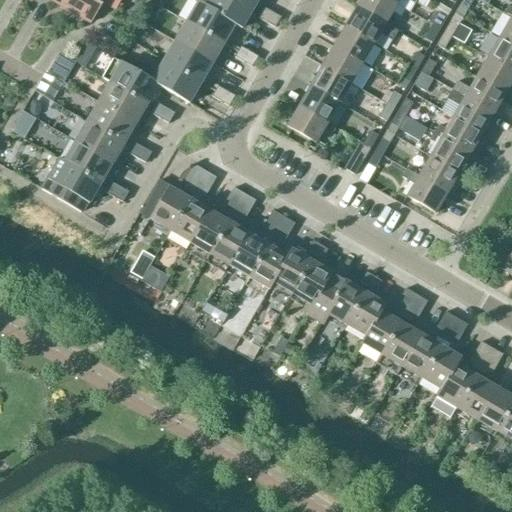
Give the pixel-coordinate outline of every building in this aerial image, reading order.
[(71,14),(78,0),(52,0),(51,2),(71,14)] [(78,0),(71,14),(90,25),(104,0),(109,0),(118,5),(121,0),(78,0)] [(161,0),(157,0),(154,5),(162,9),(166,2),(161,0)] [(241,31),(253,10),(235,0),(208,0),(204,7),(204,8),(235,26),(234,27),(241,31)] [(235,0),(253,10),(259,0),(235,0)] [(361,0),(356,8),(356,9),(385,27),(386,25),(393,13),(401,18),(405,11),(397,6),(385,0),(361,0)] [(385,0),(397,6),(405,11),(409,14),(417,0),(385,0)] [(467,11),(473,0),(463,0),(459,7),(467,11)] [(488,0),(495,0),(499,1),(499,0),(478,0),(477,5),(485,8),(488,0)] [(204,8),(204,7),(197,3),(185,23),(223,45),(234,27),(235,26),(204,8)] [(511,21),(511,9),(507,7),(502,15),(510,20),(511,21)] [(266,24),(272,14),(263,9),(257,19),(266,24)] [(398,32),(386,25),(385,27),(356,9),(344,29),(373,47),(380,35),(393,42),(398,32)] [(275,29),(281,19),(272,14),(266,24),(275,29)] [(432,27),(440,32),(447,18),(439,14),(432,27)] [(502,15),(498,22),(506,27),(499,39),(499,40),(511,47),(511,21),(510,20),(502,15)] [(444,34),(452,39),(459,25),(452,21),(444,34)] [(212,65),(223,45),(185,23),(174,43),(212,65)] [(432,44),(440,32),(432,27),(425,40),(432,44)] [(362,66),(373,47),(344,29),(333,49),(362,66)] [(445,51),(452,39),(444,34),(437,46),(445,51)] [(511,74),(511,47),(499,40),(487,60),(511,74)] [(201,85),(212,65),(174,43),(163,63),(201,85)] [(86,44),(75,63),(76,64),(85,69),(97,50),(86,44)] [(243,64),(249,53),(240,48),(234,59),(243,64)] [(350,86),(362,66),(333,49),(321,69),(350,86)] [(252,68),(258,58),(249,53),(243,64),(252,68)] [(409,67),(416,72),(425,58),(417,54),(409,67)] [(76,64),(75,63),(60,55),(48,75),(55,78),(64,84),(65,84),(76,64)] [(120,63),(120,64),(114,60),(101,81),(108,85),(108,84),(146,106),(157,87),(154,86),(155,85),(154,84),(155,83),(152,81),(120,63)] [(420,74),(428,79),(437,65),(429,60),(420,74)] [(504,97),(511,82),(511,74),(487,60),(475,80),(504,97)] [(188,105),(201,85),(163,63),(152,81),(155,83),(154,84),(155,85),(154,86),(157,87),(188,105)] [(409,84),(416,72),(409,67),(404,76),(402,79),(409,84)] [(339,106),(350,86),(321,69),(310,88),(339,106)] [(379,89),(390,94),(398,76),(387,71),(379,89)] [(47,74),(35,94),(43,99),(55,78),(48,75),(47,74)] [(414,86),(413,87),(425,94),(432,81),(428,79),(420,74),(414,86)] [(492,117),(504,97),(475,80),(469,90),(457,83),(451,93),(492,117)] [(135,126),(146,106),(108,84),(108,85),(97,104),(135,126)] [(220,103),(226,93),(217,88),(211,98),(220,103)] [(327,125),(339,106),(310,88),(298,108),(327,125)] [(229,108),(235,98),(226,93),(220,103),(229,108)] [(385,107),(393,112),(401,97),(394,93),(385,107)] [(481,137),(492,117),(451,93),(447,100),(459,107),(452,120),(481,137)] [(405,119),(406,117),(413,104),(406,100),(397,114),(405,119)] [(32,101),(25,112),(32,116),(39,105),(32,101)] [(124,146),(135,126),(97,104),(85,123),(124,146)] [(159,120),(165,110),(157,105),(151,115),(159,120)] [(387,123),(393,112),(385,107),(379,118),(387,123)] [(315,146),(327,125),(298,108),(286,129),(315,146)] [(168,125),(174,115),(165,110),(159,120),(168,125)] [(410,120),(406,117),(405,119),(397,114),(391,125),(398,129),(400,128),(404,130),(410,120)] [(469,156),(481,137),(452,120),(445,131),(440,127),(435,129),(432,134),(469,156)] [(112,165),(124,146),(85,123),(74,143),(112,165)] [(425,157),(430,149),(399,130),(388,149),(397,154),(403,144),(425,157)] [(359,144),(370,151),(378,137),(371,132),(363,144),(360,143),(359,144)] [(457,176),(469,156),(432,134),(428,142),(436,146),(429,159),(457,176)] [(374,154),(382,158),(390,143),(383,139),(374,154)] [(101,185),(112,165),(74,143),(63,163),(101,185)] [(136,160),(142,149),(134,144),(128,155),(136,160)] [(355,176),(370,151),(359,144),(344,169),(355,176)] [(145,165),(151,154),(142,149),(136,160),(145,165)] [(376,169),(382,158),(374,154),(368,165),(376,169)] [(63,163),(56,159),(39,190),(78,213),(84,203),(89,206),(101,185),(63,163)] [(446,196),(457,176),(429,159),(417,179),(446,196)] [(186,192),(192,196),(205,173),(194,167),(191,172),(184,184),(186,192)] [(183,173),(178,181),(184,184),(191,172),(188,170),(183,173)] [(434,216),(446,196),(417,179),(405,172),(401,179),(413,187),(405,199),(434,216)] [(206,197),(216,180),(205,173),(192,196),(198,199),(206,197)] [(157,183),(139,215),(150,221),(149,222),(169,234),(189,201),(178,195),(157,183)] [(113,199),(119,189),(111,184),(105,194),(113,199)] [(122,204),(128,194),(119,189),(113,199),(122,204)] [(231,219),(245,196),(233,190),(223,207),(225,215),(231,219)] [(245,220),(255,202),(245,196),(231,219),(237,222),(245,220)] [(189,246),(208,213),(189,201),(169,234),(189,246)] [(208,213),(189,246),(209,257),(228,224),(231,219),(225,215),(223,207),(217,217),(208,213)] [(271,241),(284,219),(273,213),(263,230),(263,232),(265,238),(271,241)] [(285,243),(295,225),(284,219),(271,241),(277,245),(283,243),(285,243)] [(228,269),(248,235),(228,224),(209,257),(228,269)] [(248,235),(228,269),(248,280),(267,247),(271,241),(265,238),(263,232),(258,241),(248,235)] [(267,247),(248,280),(268,292),(272,286),(271,285),(287,258),(286,258),(278,253),(283,243),(277,245),(271,241),(267,247)] [(314,258),(320,248),(312,243),(307,251),(309,255),(314,258)] [(503,267),(511,252),(498,244),(489,259),(503,267)] [(322,260),(327,252),(320,248),(314,258),(318,260),(322,260)] [(143,252),(138,261),(139,265),(148,270),(155,259),(143,252)] [(291,297),(310,264),(289,252),(286,258),(287,258),(271,285),(272,286),(291,297)] [(511,252),(501,272),(511,278),(511,252)] [(331,277),(329,275),(310,264),(291,297),(309,308),(310,309),(328,279),(329,280),(331,277)] [(369,290),(375,279),(368,275),(363,283),(364,287),(369,290)] [(344,288),(343,288),(329,280),(328,279),(310,309),(309,308),(305,316),(322,326),(327,318),(326,318),(344,288)] [(378,292),(383,284),(375,279),(369,290),(374,293),(378,292)] [(365,296),(346,285),(345,284),(343,288),(344,288),(326,318),(327,318),(346,329),(365,296)] [(365,296),(346,329),(364,340),(365,341),(381,314),(382,315),(386,308),(373,301),(378,292),(374,293),(369,290),(365,296)] [(404,320),(417,297),(406,290),(396,308),(398,316),(404,320)] [(418,321),(428,303),(417,297),(404,320),(410,323),(418,321)] [(292,314),(284,328),(295,335),(304,322),(292,314)] [(401,325),(382,315),(381,314),(365,341),(364,340),(360,347),(381,359),(401,325)] [(444,343),(458,320),(446,314),(436,331),(438,340),(444,343)] [(458,345),(469,327),(458,320),(444,343),(450,347),(458,345)] [(229,322),(221,336),(237,346),(245,332),(229,322)] [(252,335),(257,327),(250,323),(246,331),(252,335)] [(401,371),(421,337),(401,325),(381,359),(401,371)] [(421,383),(441,349),(421,337),(401,371),(421,383)] [(288,342),(281,338),(273,352),(280,356),(288,342)] [(479,374),(493,351),(481,344),(471,362),(473,370),(479,374)] [(288,345),(284,352),(291,357),(295,349),(288,345)] [(457,367),(458,368),(462,361),(441,349),(421,383),(440,394),(441,394),(457,367)] [(493,375),(504,357),(493,351),(479,374),(485,377),(493,375)] [(314,364),(308,374),(316,379),(322,369),(314,364)] [(476,378),(458,368),(457,367),(441,394),(440,394),(437,399),(457,411),(476,378)] [(476,422),(495,389),(476,378),(457,411),(476,422)] [(495,433),(511,404),(511,399),(495,389),(476,422),(495,433)] [(511,404),(495,433),(511,442),(511,404)] [(492,470),(498,474),(502,469),(495,465),(492,470)]
